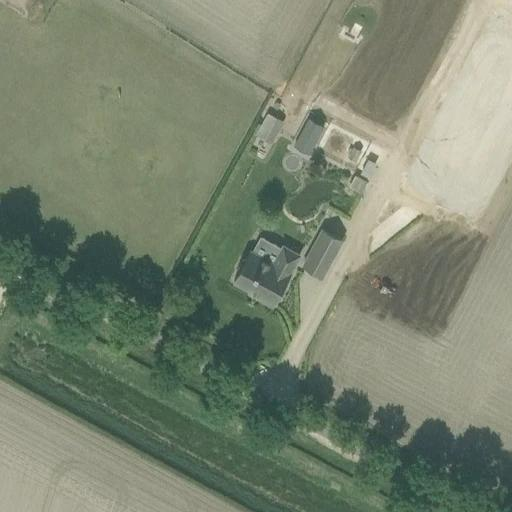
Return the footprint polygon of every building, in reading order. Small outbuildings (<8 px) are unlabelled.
[(399,0),(328,131),(319,149),(369,176),(464,0),(399,0)] [(511,0),(502,0),(399,193),(457,224),(511,122),(511,0)] [(257,133),(272,141),(283,119),(269,111),(257,133)] [(309,118),(294,146),(309,154),(324,127),(309,118)] [(354,173),(347,184),(360,192),(366,180),(354,173)] [(322,277),(342,240),(322,229),(302,266),(322,277)] [(273,306),(291,274),(289,273),(299,255),(283,246),(273,264),(249,251),(233,281),(258,294),(256,297),(273,306)]
